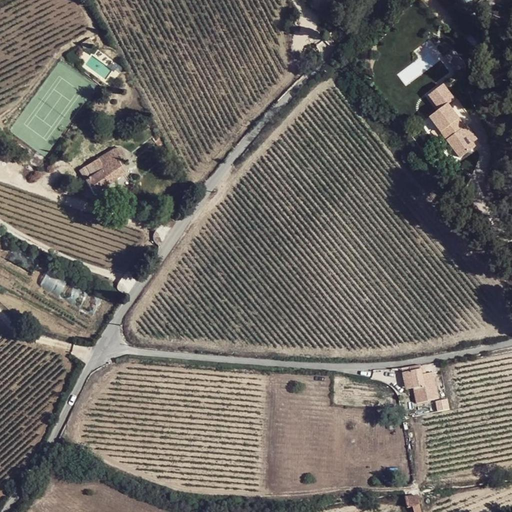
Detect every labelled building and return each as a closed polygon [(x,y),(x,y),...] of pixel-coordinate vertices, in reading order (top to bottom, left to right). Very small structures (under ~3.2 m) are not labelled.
[(468,136),(472,133),(466,125),(464,126),(447,104),(454,99),(442,84),(428,95),(439,109),(429,117),(445,136),(460,156),(475,145),(471,141),(468,136)] [(111,152),(116,160),(120,157),(116,150),(111,152)] [(91,177),(86,181),(94,194),(125,172),(116,160),(111,152),(84,168),(91,177)] [(84,168),(79,171),(86,181),(91,177),(84,168)] [(420,366),(410,367),(411,373),(414,389),(416,403),(437,399),(435,384),(424,387),(422,375),(420,366)] [(406,391),(414,389),(411,373),(402,374),(405,389),(406,389),(406,391)] [(432,373),(422,375),(424,387),(435,384),(432,373)] [(420,511),(420,504),(418,496),(406,498),(408,508),(413,506),(414,511),(420,511)]
